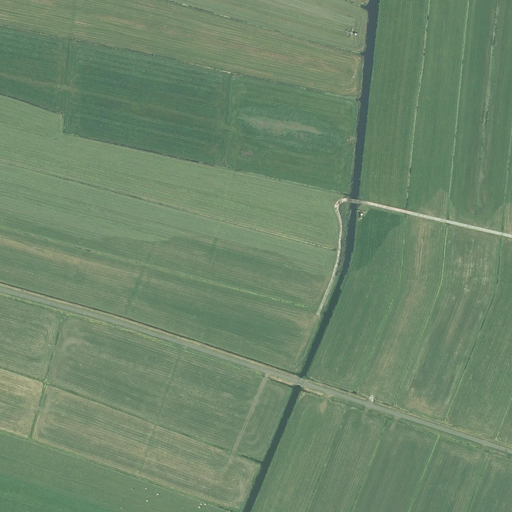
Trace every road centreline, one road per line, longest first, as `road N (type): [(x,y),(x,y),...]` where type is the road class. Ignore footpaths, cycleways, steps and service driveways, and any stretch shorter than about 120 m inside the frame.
road 1 (unclassified): [(343,396),(0,289)]
road 2 (track): [(511,236),(341,200),(338,256),(317,314)]
road 3 (unclassified): [(511,452),(350,398)]
